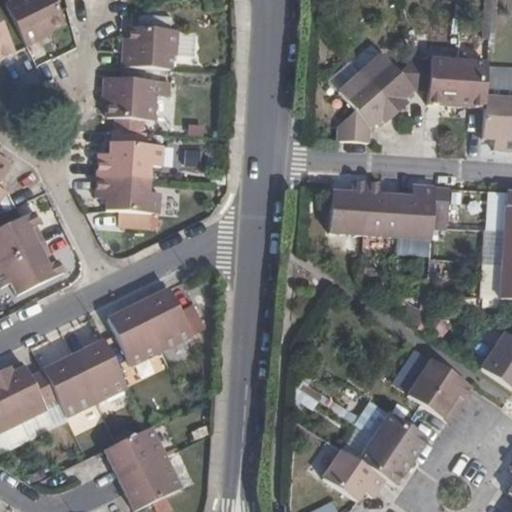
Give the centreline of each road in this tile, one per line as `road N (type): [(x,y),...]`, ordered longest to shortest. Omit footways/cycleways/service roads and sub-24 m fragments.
road 1 (residential): [(239,511),(261,215)]
road 2 (residential): [(0,345),(261,215)]
road 3 (residential): [(511,174),(266,161)]
road 4 (residential): [(266,161),(280,0)]
road 5 (residential): [(511,434),(482,417),(416,506),(423,511)]
